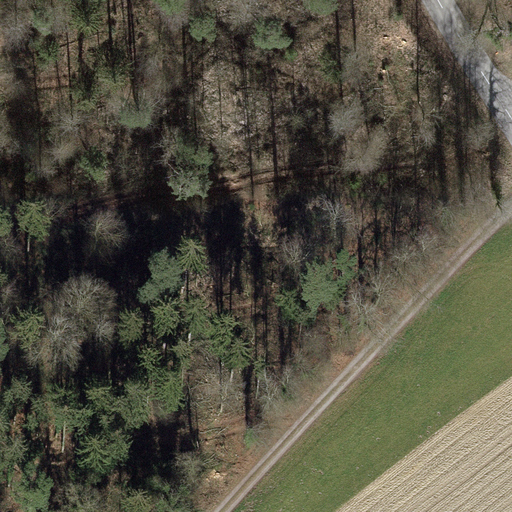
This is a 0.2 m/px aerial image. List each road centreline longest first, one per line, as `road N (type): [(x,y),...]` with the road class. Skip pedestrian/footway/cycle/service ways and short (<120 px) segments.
road 1 (track): [(511,196),(223,511)]
road 2 (tertiary): [(511,120),(441,0)]
